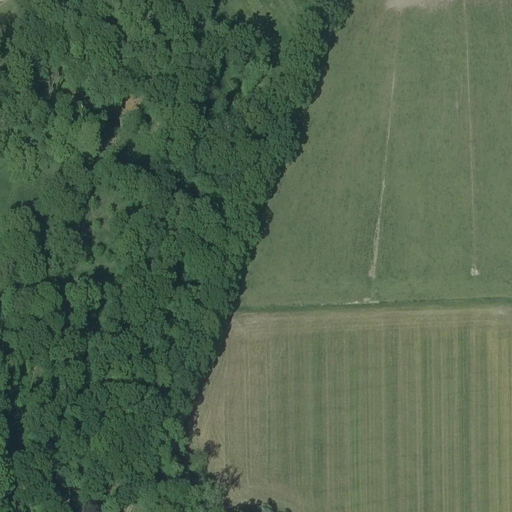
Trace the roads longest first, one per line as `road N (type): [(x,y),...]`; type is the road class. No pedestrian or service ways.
road 1 (track): [(178,0),(259,152),(128,511)]
road 2 (track): [(126,166),(123,341),(102,400),(68,448)]
road 3 (track): [(259,152),(190,169),(43,161),(0,142)]
road 4 (track): [(175,446),(68,448),(0,415)]
road 5 (track): [(0,70),(45,16),(127,0)]
